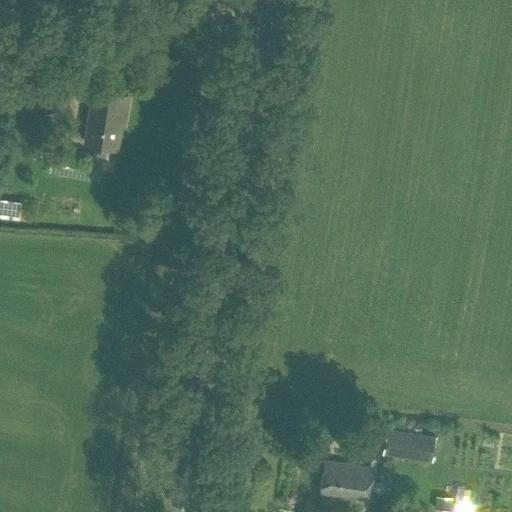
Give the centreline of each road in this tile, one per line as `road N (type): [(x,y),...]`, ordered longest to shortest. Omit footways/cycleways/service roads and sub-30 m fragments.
road 1 (primary): [(182,511),(259,0)]
road 2 (unclassified): [(0,37),(218,0)]
